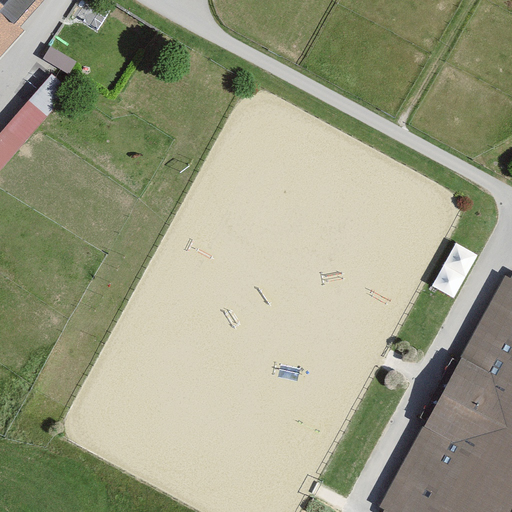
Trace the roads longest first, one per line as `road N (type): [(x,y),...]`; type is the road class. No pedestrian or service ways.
road 1 (residential): [(172,9),(511,194)]
road 2 (unknown): [(370,511),(359,478),(506,191)]
